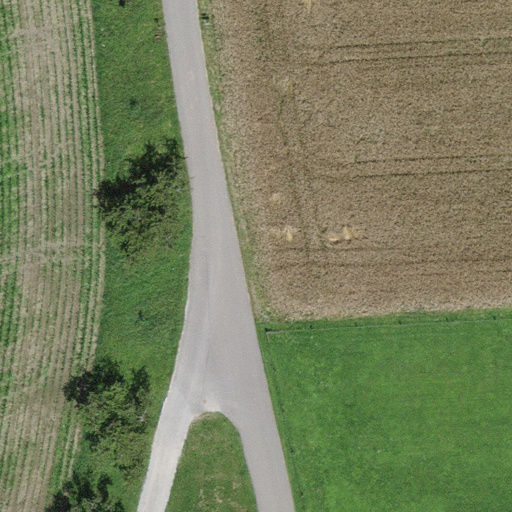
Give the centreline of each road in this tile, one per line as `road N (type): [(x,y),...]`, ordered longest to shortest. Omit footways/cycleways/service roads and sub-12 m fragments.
road 1 (residential): [(181,0),(232,300)]
road 2 (residential): [(232,300),(190,381),(153,511)]
road 3 (unclassified): [(277,511),(232,300)]
